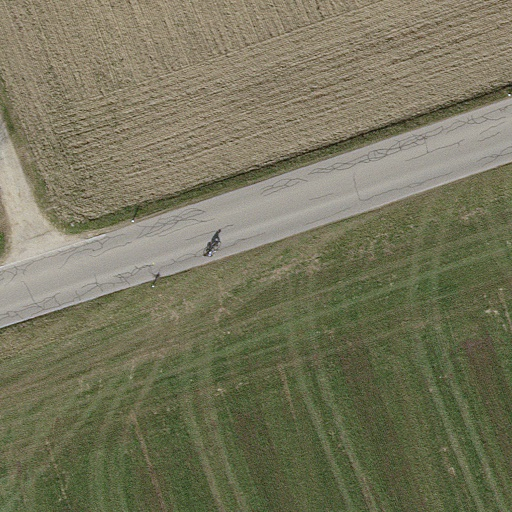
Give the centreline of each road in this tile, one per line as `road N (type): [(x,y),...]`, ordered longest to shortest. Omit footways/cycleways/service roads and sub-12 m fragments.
road 1 (tertiary): [(0,301),(511,132)]
road 2 (track): [(0,142),(54,284)]
